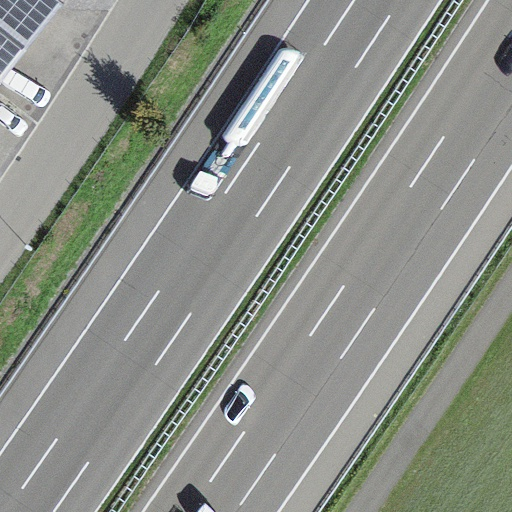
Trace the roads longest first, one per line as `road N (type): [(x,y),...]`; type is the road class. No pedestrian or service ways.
road 1 (motorway): [(377,0),(30,511)]
road 2 (motorway): [(215,511),(511,72)]
road 3 (residential): [(153,0),(0,227)]
